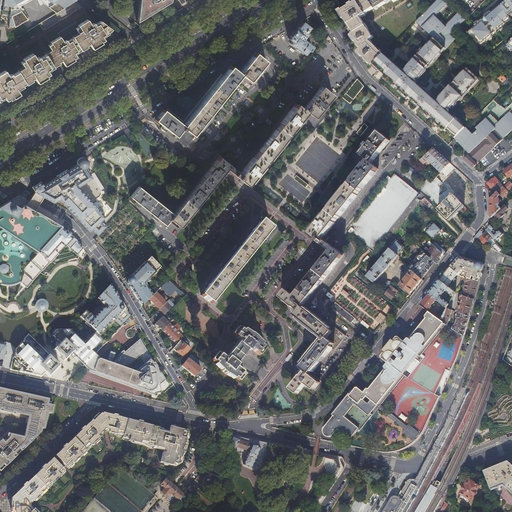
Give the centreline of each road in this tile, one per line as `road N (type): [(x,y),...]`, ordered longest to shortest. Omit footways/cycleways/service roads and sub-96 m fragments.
road 1 (unclassified): [(10,189),(317,3)]
road 2 (primary): [(0,173),(279,0)]
road 3 (residential): [(10,189),(74,224),(91,245),(195,419)]
road 4 (residential): [(242,430),(307,414),(336,396),(463,242)]
road 5 (primary): [(257,0),(0,156)]
road 6 (residential): [(463,242),(491,260),(489,287),(429,444),(406,466)]
road 7 (residential): [(478,181),(366,77),(317,3)]
road 8 (unclassified): [(136,47),(0,130)]
road 9 (residential): [(93,397),(0,491)]
